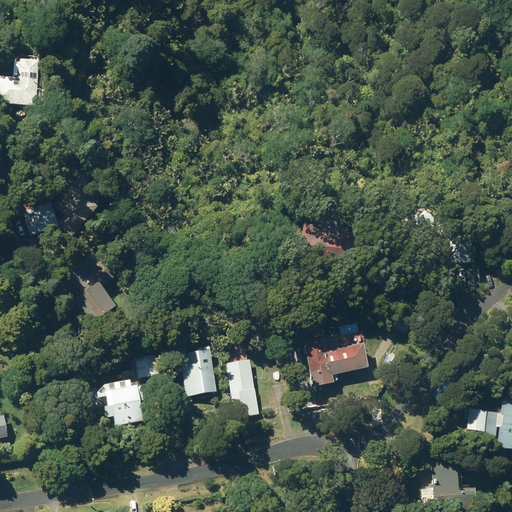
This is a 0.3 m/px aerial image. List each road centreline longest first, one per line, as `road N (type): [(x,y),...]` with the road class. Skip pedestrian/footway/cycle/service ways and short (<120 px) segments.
road 1 (residential): [(0,501),(148,482),(325,440),(345,456)]
road 2 (residential): [(345,456),(420,394),(456,328),(511,289)]
